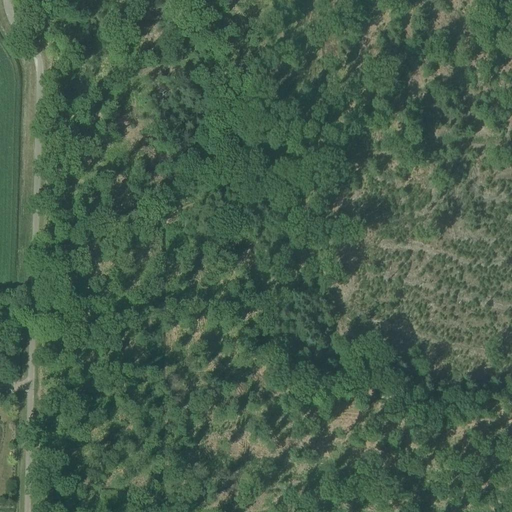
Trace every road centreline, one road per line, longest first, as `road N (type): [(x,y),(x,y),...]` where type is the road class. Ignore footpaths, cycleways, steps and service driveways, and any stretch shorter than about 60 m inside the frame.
road 1 (unclassified): [(25,511),(30,74),(3,0)]
road 2 (track): [(511,131),(327,144),(214,176),(28,259)]
